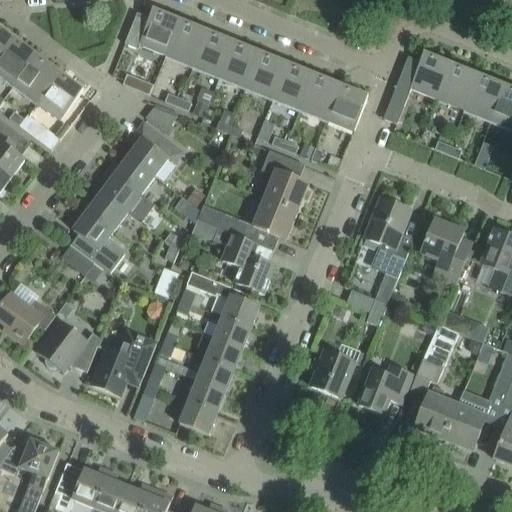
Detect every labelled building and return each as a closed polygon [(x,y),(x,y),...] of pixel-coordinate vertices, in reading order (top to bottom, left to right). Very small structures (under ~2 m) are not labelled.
[(167,58),(181,22),(154,11),(150,21),(138,16),(125,47),(139,52),(140,48),(167,58)] [(193,69),(207,33),(181,22),(167,58),(193,69)] [(0,58),(14,40),(0,29),(0,58)] [(220,80),(234,44),(207,33),(193,69),(220,80)] [(0,77),(14,88),(38,57),(14,40),(0,58),(0,77)] [(247,91),(261,55),(234,44),(220,80),(247,91)] [(274,101),(288,66),(261,55),(247,91),(274,101)] [(438,102),(452,66),(424,55),(421,64),(408,59),(384,122),(397,127),(411,91),(438,102)] [(38,106),(61,75),(38,57),(14,88),(38,106)] [(300,112),(315,77),(288,66),(274,101),(300,112)] [(464,113),(479,77),(452,66),(438,102),(464,113)] [(84,92),(61,75),(38,106),(61,123),(84,92)] [(326,123),(341,87),(315,77),(300,112),(326,123)] [(491,123),(505,88),(479,77),(464,113),(491,123)] [(154,89),(143,85),(139,94),(145,96),(150,98),(154,89)] [(354,134),(369,98),(341,87),(326,123),(354,134)] [(511,90),(505,88),(491,123),(511,131),(511,90)] [(177,109),(180,101),(169,96),(165,104),(177,109)] [(192,106),(180,101),(177,109),(189,114),(192,106)] [(198,102),(192,115),(204,120),(209,107),(198,102)] [(25,122),(15,114),(10,121),(20,129),(25,122)] [(28,118),(25,122),(20,129),(40,144),(48,133),(28,118)] [(9,143),(16,134),(0,121),(0,171),(12,181),(25,162),(13,153),(16,148),(9,143)] [(228,136),(231,128),(220,124),(216,132),(228,136)] [(137,149),(129,160),(155,180),(168,162),(175,167),(184,155),(144,126),(135,137),(136,138),(131,145),(137,149)] [(240,141),(243,133),(231,128),(228,136),(240,141)] [(257,142),(268,146),(272,135),(261,130),(257,142)] [(284,152),(287,144),(275,140),(272,148),(284,152)] [(299,149),(287,144),(284,152),(295,157),(299,149)] [(447,157),(450,149),(438,144),(435,152),(447,157)] [(462,153),(450,149),(447,157),(459,162),(462,153)] [(311,163),(319,167),(324,155),(316,152),(311,163)] [(299,182),(305,168),(270,153),(262,174),(274,178),(265,201),(298,214),(310,186),(299,182)] [(479,157),(474,168),(485,172),(489,161),(479,157)] [(115,166),(109,174),(141,198),(155,180),(129,160),(121,170),(115,166)] [(0,196),(12,181),(0,171),(0,196)] [(109,186),(101,196),(128,216),(140,225),(153,207),(141,198),(109,174),(103,181),(109,186)] [(128,216),(101,196),(93,207),(88,202),(82,210),(114,234),(128,216)] [(287,243),(298,214),(265,201),(255,227),(204,207),(201,214),(198,223),(219,231),(233,237),(259,247),(259,248),(273,254),(279,240),(287,243)] [(399,245),(411,213),(381,201),(365,241),(380,247),(374,263),(389,269),(386,276),(398,281),(411,250),(399,245)] [(196,226),(198,223),(201,214),(194,209),(186,219),(196,226)] [(109,241),(114,234),(82,210),(76,218),(82,222),(74,233),(79,237),(71,248),(95,266),(109,276),(124,257),(124,252),(112,243),(109,241)] [(435,223),(427,242),(421,256),(440,263),(434,278),(456,287),(472,247),(471,246),(469,251),(459,247),(464,235),(435,223)] [(233,237),(219,231),(214,243),(228,249),(222,263),(241,271),(235,286),(265,298),(276,270),(254,261),(259,248),(259,247),(233,237)] [(490,240),(488,244),(490,245),(481,268),(496,274),(489,289),(511,298),(511,240),(495,234),(492,241),(490,240)] [(175,238),(170,250),(179,253),(184,241),(175,238)] [(95,266),(71,248),(62,261),(86,278),(95,266)] [(174,265),(179,253),(170,250),(166,262),(174,265)] [(217,297),(230,302),(223,320),(251,331),(260,309),(241,301),(243,296),(192,275),(187,288),(216,299),(217,297)] [(386,276),(376,301),(388,306),(398,281),(386,276)] [(158,289),(155,295),(170,301),(173,295),(158,289)] [(195,297),(184,293),(180,303),(191,307),(195,297)] [(56,318),(36,303),(31,310),(11,295),(0,309),(0,324),(13,334),(10,337),(24,347),(38,328),(45,333),(56,318)] [(370,315),(367,324),(379,329),(388,306),(376,301),(370,315)] [(187,317),(191,307),(180,303),(176,313),(187,317)] [(68,305),(61,314),(68,320),(75,310),(68,305)] [(442,312),(437,327),(457,335),(463,320),(442,312)] [(243,352),(251,331),(223,320),(214,341),(243,352)] [(101,342),(92,338),(86,345),(62,324),(38,356),(46,362),(46,365),(47,369),(50,371),(54,371),(57,370),(65,376),(71,368),(87,375),(101,342)] [(457,335),(437,327),(411,391),(425,397),(430,383),(437,386),(457,335)] [(108,351),(93,387),(121,399),(127,383),(132,371),(145,376),(157,347),(133,337),(129,335),(125,345),(120,356),(108,351)] [(178,340),(167,336),(164,345),(174,349),(178,340)] [(234,373),(243,352),(214,341),(206,362),(234,373)] [(511,343),(506,341),(502,352),(511,356),(511,343)] [(170,359),(174,349),(164,345),(160,355),(170,359)] [(342,401),(356,366),(325,353),(310,389),(342,401)] [(508,398),(511,386),(511,357),(508,356),(494,393),(508,398)] [(226,394),(234,373),(206,362),(197,383),(226,394)] [(403,404),(410,386),(414,378),(391,369),(387,378),(373,373),(359,408),(385,418),(392,400),(403,404)] [(158,393),(161,383),(150,379),(147,388),(158,393)] [(217,416),(226,394),(197,383),(189,404),(217,416)] [(143,398),(154,402),(158,393),(147,388),(143,398)] [(444,442),(458,408),(441,402),(445,393),(434,388),(430,397),(429,397),(416,431),(444,442)] [(209,438),(217,416),(189,404),(180,427),(209,438)] [(473,453),(480,435),(486,419),(458,408),(444,442),(473,453)] [(511,417),(494,462),(511,468),(511,417)] [(9,437),(3,433),(0,430),(0,425),(2,423),(0,421),(0,468),(13,451),(3,444),(9,437)] [(35,511),(59,454),(31,442),(20,471),(34,476),(19,511),(35,511)] [(93,511),(108,473),(100,470),(97,477),(85,472),(84,473),(67,466),(55,496),(61,498),(56,511),(57,511),(71,511),(74,504),(93,511)] [(93,511),(92,511),(117,511),(127,489),(115,484),(118,477),(108,473),(93,511)] [(127,489),(117,511),(142,511),(151,490),(142,487),(140,494),(127,489)] [(167,511),(170,506),(158,501),(160,494),(151,490),(142,511),(167,511)]
